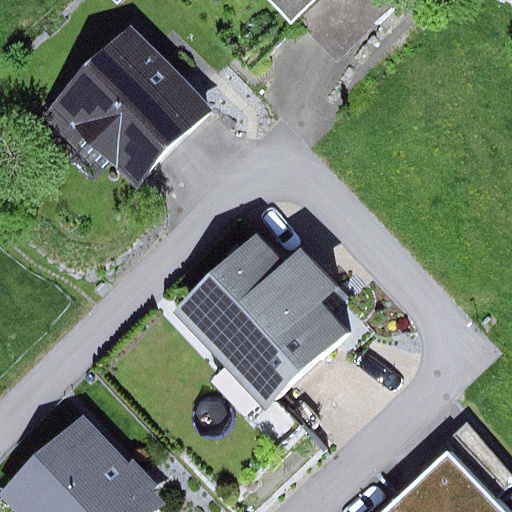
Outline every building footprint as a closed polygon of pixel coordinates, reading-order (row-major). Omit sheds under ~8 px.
[(272,0),(295,23),(299,19),(318,0),(272,0)] [(396,7),(389,0),(318,0),(299,19),(322,43),(341,61),(396,7)] [(221,114),(131,27),(47,113),(137,200),(185,151),(221,114)] [(259,235),(176,312),(270,411),(352,334),(326,306),(344,289),(305,248),(287,265),(259,235)] [(162,511),(171,504),(88,416),(7,492),(25,511),(162,511)] [(506,511),(451,454),(401,501),(411,511),(506,511)] [(411,511),(401,501),(390,511),(411,511)]
